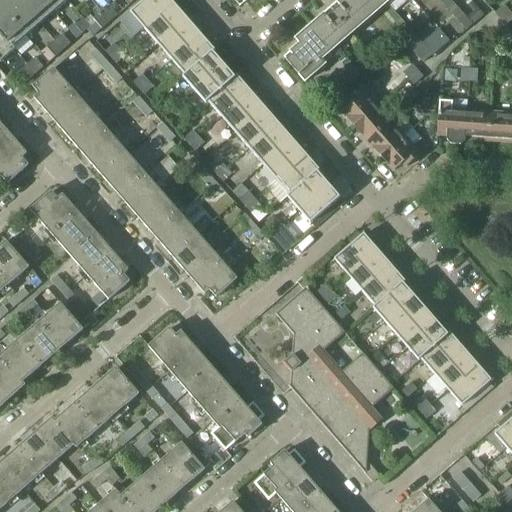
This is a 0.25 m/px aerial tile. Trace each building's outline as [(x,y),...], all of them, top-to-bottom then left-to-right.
[(13,47),(66,0),(1,0),(0,1),(0,63),(15,50),(13,47)] [(144,30),(173,4),(170,0),(144,0),(129,13),(144,30)] [(378,10),(368,0),(340,0),(338,2),(330,8),(352,33),(378,10)] [(389,0),(368,0),(378,10),(389,0)] [(456,7),(449,0),(445,0),(442,4),(450,13),(456,7)] [(471,3),(468,6),(475,14),(479,10),(471,3)] [(157,45),(187,19),(173,4),(144,30),(157,45)] [(116,16),(108,6),(101,13),(109,22),(116,16)] [(500,20),(509,12),(504,6),(494,14),(500,20)] [(464,16),(456,7),(450,13),(458,22),(464,16)] [(352,33),(330,8),(321,16),(322,16),(306,30),(327,55),(352,33)] [(475,14),(467,20),(472,25),(483,16),(479,10),(475,14)] [(505,26),(511,20),(511,15),(509,12),(500,20),(505,26)] [(109,22),(101,13),(93,20),(101,29),(109,22)] [(467,20),(464,16),(458,22),(466,31),(472,25),(467,20)] [(89,27),(81,17),(73,24),(82,34),(89,27)] [(171,61),(201,35),(187,19),(157,45),(171,61)] [(321,60),(327,55),(306,30),(295,40),(299,44),(290,52),(292,55),(286,60),(304,82),(325,65),(321,60)] [(406,45),(416,37),(410,31),(401,39),(406,45)] [(70,44),(61,35),(54,41),(62,51),(70,44)] [(184,76),(212,52),(213,53),(215,51),(201,35),(171,61),(184,76)] [(412,51),(421,43),(416,37),(406,45),(412,51)] [(62,51),(54,41),(46,48),(54,58),(62,51)] [(417,57),(426,49),(421,43),(412,51),(417,57)] [(110,58),(120,50),(114,44),(105,52),(110,58)] [(422,63),(431,55),(426,49),(417,57),(422,63)] [(108,64),(95,50),(90,55),(103,69),(108,64)] [(116,64),(125,56),(120,50),(110,58),(116,64)] [(194,91),(223,65),(213,53),(212,52),(184,76),(182,78),(194,91)] [(372,65),(365,56),(352,65),(360,75),(372,65)] [(27,81),(43,68),(34,58),(19,72),(27,81)] [(121,79),(108,64),(103,69),(116,84),(121,79)] [(235,79),(234,78),(223,65),(194,91),(205,105),(208,103),(235,79)] [(408,80),(417,71),(412,65),(403,73),(408,80)] [(360,76),(352,67),(346,72),(354,81),(360,76)] [(75,94),(54,69),(32,88),(39,95),(34,99),(49,116),(75,94)] [(468,82),(469,69),(461,69),(460,81),(468,82)] [(476,82),(477,70),(469,69),(468,82),(476,82)] [(414,86),(423,78),(417,71),(408,80),(414,86)] [(354,81),(346,72),(340,78),(348,87),(354,81)] [(138,89),(148,81),(142,75),(133,83),(138,89)] [(221,118),(251,92),(237,76),(234,78),(235,79),(208,103),(221,118)] [(144,95),(153,87),(148,81),(138,89),(144,95)] [(354,127),(378,106),(361,88),(353,95),(346,101),(350,105),(341,112),(354,127)] [(234,134),(264,108),(251,92),(221,118),(234,134)] [(67,137),(93,114),(75,94),(49,116),(67,137)] [(144,105),(138,98),(133,103),(139,109),(144,105)] [(435,110),(435,101),(423,101),(423,109),(435,110)] [(465,142),(465,141),(467,111),(451,110),(452,102),(439,102),(437,136),(447,137),(446,141),(450,145),(460,146),(465,142)] [(152,112),(144,105),(139,109),(146,117),(152,112)] [(364,144),(391,121),(378,106),(354,127),(361,136),(359,137),(364,144)] [(248,149),(278,123),(264,108),(234,134),(248,149)] [(434,118),(435,110),(423,109),(422,117),(434,118)] [(489,135),(490,113),(467,111),(465,141),(483,142),(485,140),(485,136),(489,135)] [(511,144),(511,114),(490,113),(489,135),(492,137),(492,141),(493,143),(511,144)] [(84,157),(110,135),(93,114),(67,137),(84,157)] [(380,157),(404,136),(391,121),(364,144),(370,151),(373,149),(380,157)] [(262,165),(292,139),(278,123),(248,149),(262,165)] [(0,145),(10,137),(0,124),(0,145)] [(175,138),(162,124),(156,129),(169,143),(175,138)] [(189,145),(198,137),(193,131),(184,139),(189,145)] [(101,176),(127,154),(110,135),(84,157),(101,176)] [(420,155),(404,136),(380,157),(393,172),(402,164),(405,168),(420,155)] [(28,166),(21,159),(26,154),(10,137),(0,145),(0,176),(7,185),(28,166)] [(195,151),(204,143),(198,137),(189,145),(195,151)] [(275,181),(305,155),(292,139),(262,165),(275,181)] [(120,198),(146,175),(127,154),(101,176),(120,198)] [(289,196),(316,172),(317,173),(319,171),(305,155),(275,181),(289,196)] [(198,164),(192,157),(186,162),(193,169),(198,164)] [(168,158),(153,170),(163,182),(178,169),(168,158)] [(217,176),(226,168),(221,162),(212,170),(217,176)] [(223,182),(232,174),(226,168),(217,176),(223,182)] [(216,184),(203,169),(197,174),(210,189),(216,184)] [(298,211),(328,185),(317,173),(316,172),(289,196),(286,198),(298,211)] [(137,217),(163,195),(146,175),(120,198),(137,217)] [(222,191),(216,184),(210,189),(217,196),(222,191)] [(310,225),(340,199),(328,185),(298,211),(310,225)] [(51,236),(77,213),(62,196),(58,200),(51,193),(30,211),(51,236)] [(245,207),(254,199),(249,193),(240,201),(245,207)] [(180,215),(163,195),(137,217),(154,237),(180,215)] [(251,214),(260,205),(254,199),(245,207),(251,214)] [(68,255),(94,232),(77,213),(51,236),(68,255)] [(172,257),(197,235),(180,215),(154,237),(172,257)] [(252,224),(244,215),(239,220),(247,229),(252,224)] [(264,236),(252,224),(247,229),(258,241),(264,236)] [(87,277),(113,255),(94,232),(68,255),(87,277)] [(190,278),(215,255),(197,235),(172,257),(190,278)] [(347,276),(377,250),(363,235),(334,260),(347,276)] [(292,237),(281,247),(286,253),(297,244),(292,237)] [(29,268),(6,242),(0,247),(0,276),(8,286),(29,268)] [(34,251),(28,244),(22,249),(28,256),(34,251)] [(361,292),(391,266),(377,250),(347,276),(361,292)] [(41,258),(34,251),(28,256),(35,263),(41,258)] [(129,283),(123,275),(128,271),(113,255),(87,277),(108,301),(129,283)] [(237,280),(215,255),(190,278),(205,295),(209,291),(216,298),(237,280)] [(375,307),(402,283),(403,284),(405,282),(391,266),(361,292),(375,307)] [(0,292),(8,286),(0,276),(0,292)] [(70,292),(57,277),(51,282),(65,297),(70,292)] [(384,322),(414,297),(403,284),(402,283),(375,307),(372,309),(384,322)] [(321,300),(331,292),(325,285),(316,293),(321,300)] [(393,390),(378,372),(362,354),(342,372),(324,351),(344,333),(306,289),(276,315),(294,336),(292,356),(284,364),(291,372),(290,386),(289,387),(303,403),(302,403),(310,412),(311,412),(360,468),(359,468),(372,483),(379,476),(367,462),(370,409),(393,390)] [(21,301),(28,295),(23,290),(16,295),(21,301)] [(76,299),(70,292),(65,297),(70,303),(76,299)] [(327,306),(336,298),(331,292),(321,300),(327,306)] [(92,300),(98,307),(105,301),(99,294),(92,300)] [(13,308),(21,301),(16,295),(8,302),(13,308)] [(395,336),(425,310),(414,297),(384,322),(395,336)] [(33,301),(26,306),(31,312),(38,306),(33,301)] [(83,330),(60,304),(40,322),(63,348),(83,330)] [(16,325),(31,312),(26,306),(11,320),(16,325)] [(0,318),(1,319),(8,313),(3,307),(0,309),(0,318)] [(340,321),(349,313),(344,307),(335,315),(340,321)] [(406,348),(436,323),(425,310),(395,336),(406,348)] [(63,348),(40,322),(19,340),(42,366),(63,348)] [(448,336),(447,335),(436,323),(406,348),(418,362),(421,360),(448,336)] [(169,372),(195,349),(181,332),(176,337),(169,329),(148,348),(169,372)] [(434,375),(463,349),(450,333),(447,335),(448,336),(421,360),(434,375)] [(42,366),(19,340),(0,356),(0,360),(1,361),(0,361),(20,384),(22,383),(42,366)] [(184,389),(210,367),(195,349),(169,372),(184,389)] [(448,391),(477,365),(463,349),(434,375),(448,391)] [(387,361),(380,352),(369,362),(377,370),(387,361)] [(20,384),(0,361),(0,393),(7,401),(25,386),(22,383),(20,384)] [(462,407),(491,381),(477,365),(448,391),(462,407)] [(152,387),(133,366),(127,371),(146,392),(152,387)] [(198,405),(224,383),(210,367),(184,389),(198,405)] [(139,394),(116,369),(96,386),(118,412),(139,394)] [(224,412),(238,399),(224,383),(198,405),(213,422),(224,412)] [(407,398),(416,390),(411,384),(402,392),(407,398)] [(118,412),(96,386),(75,404),(98,430),(118,412)] [(158,395),(152,387),(146,392),(153,400),(158,395)] [(258,422),(264,416),(253,403),(247,409),(238,399),(224,412),(244,435),(247,438),(261,426),(258,422)] [(421,414),(430,406),(424,400),(415,408),(421,414)] [(98,430),(75,404),(56,421),(54,423),(74,446),(76,449),(98,430)] [(181,421),(167,405),(161,410),(175,426),(181,421)] [(426,420),(435,412),(430,406),(421,414),(426,420)] [(150,423),(158,416),(153,411),(145,417),(150,423)] [(244,435),(224,412),(213,422),(218,428),(210,435),(225,452),(244,435)] [(74,446),(54,423),(56,421),(53,418),(34,435),(57,460),(74,446)] [(505,449),(511,443),(511,419),(494,436),(505,449)] [(192,434),(181,421),(175,426),(187,439),(192,434)] [(137,434),(144,428),(139,423),(132,428),(137,434)] [(122,447),(137,434),(132,428),(117,442),(122,447)] [(147,445),(154,439),(149,433),(142,439),(147,445)] [(57,460),(34,435),(17,449),(40,475),(57,460)] [(202,445),(195,437),(190,442),(196,449),(202,445)] [(152,450),(147,445),(142,439),(134,446),(139,452),(144,458),(152,450)] [(204,470),(182,444),(162,462),(184,487),(204,470)] [(40,475),(17,449),(2,463),(24,489),(40,475)] [(281,500),(307,477),(299,469),(305,464),(294,451),(288,456),(284,452),(270,465),(273,468),(254,484),(268,501),(276,494),(281,500)] [(224,459),(217,452),(207,461),(214,469),(224,459)] [(103,464),(99,458),(89,464),(94,470),(103,464)] [(483,468),(475,459),(469,464),(477,473),(483,468)] [(184,487),(162,462),(141,479),(164,505),(184,487)] [(24,489),(2,463),(0,464),(0,495),(7,504),(24,489)] [(94,470),(89,464),(82,468),(86,474),(94,470)] [(119,479),(109,468),(102,474),(111,485),(119,479)] [(456,487),(465,479),(460,473),(451,481),(456,487)] [(111,485),(102,474),(94,480),(104,492),(111,485)] [(291,511),(302,511),(322,495),(307,477),(281,500),(291,511)] [(155,511),(164,505),(141,479),(121,497),(119,498),(131,511),(155,511)] [(460,492),(470,484),(465,479),(456,487),(460,492)] [(58,495),(66,488),(61,483),(53,490),(58,495)] [(466,498),(475,490),(470,485),(461,493),(466,498)] [(504,501),(511,494),(511,491),(508,487),(499,495),(504,501)] [(51,501),(58,495),(53,490),(46,495),(51,501)] [(471,504),(480,496),(475,490),(466,498),(471,504)] [(131,511),(119,498),(121,497),(116,491),(97,507),(101,511),(131,511)] [(72,511),(81,505),(71,494),(63,501),(72,511)] [(335,511),(336,511),(322,495),(302,511),(335,511)] [(72,511),(63,501),(56,507),(60,511),(72,511)] [(438,511),(429,501),(415,511),(438,511)] [(240,511),(233,502),(221,511),(240,511)] [(457,511),(460,511),(466,507),(462,502),(454,508),(457,511)]
